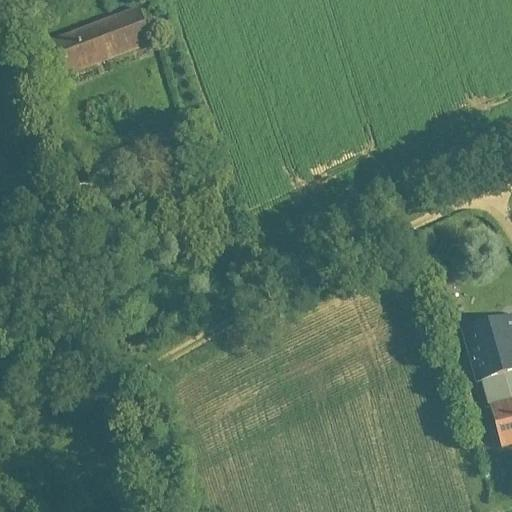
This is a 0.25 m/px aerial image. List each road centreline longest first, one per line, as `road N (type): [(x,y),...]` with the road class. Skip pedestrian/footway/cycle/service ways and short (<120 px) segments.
road 1 (track): [(511,180),(219,328),(106,402),(0,402)]
road 2 (track): [(106,402),(0,103)]
